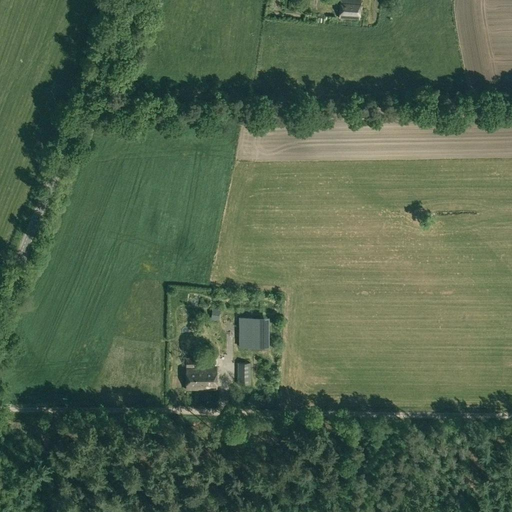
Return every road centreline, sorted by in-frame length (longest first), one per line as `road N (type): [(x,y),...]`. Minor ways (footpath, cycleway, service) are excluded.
road 1 (track): [(0,411),(511,418)]
road 2 (tertiary): [(0,313),(125,0)]
